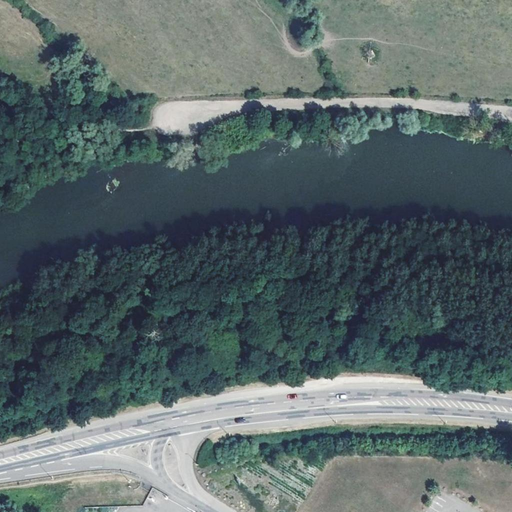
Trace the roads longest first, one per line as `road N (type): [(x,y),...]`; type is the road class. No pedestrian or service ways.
road 1 (track): [(511,111),(361,104),(106,115)]
road 2 (secondary): [(511,410),(356,399),(179,420)]
